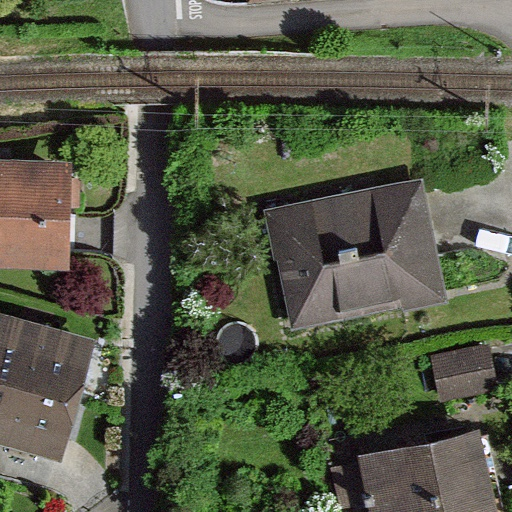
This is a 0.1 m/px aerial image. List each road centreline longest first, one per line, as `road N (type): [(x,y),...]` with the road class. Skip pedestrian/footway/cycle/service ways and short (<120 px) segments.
road 1 (residential): [(142,511),(154,29)]
road 2 (residential): [(511,22),(154,29)]
